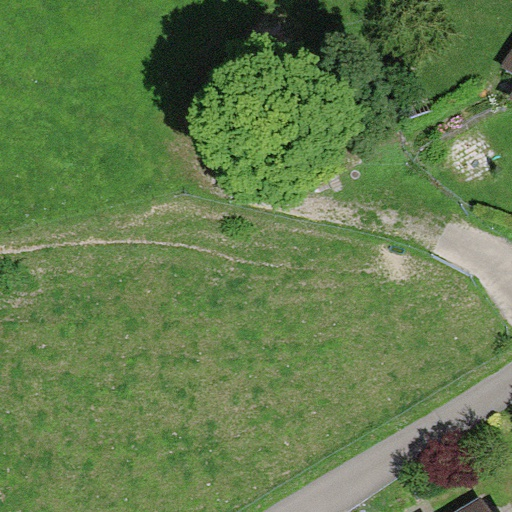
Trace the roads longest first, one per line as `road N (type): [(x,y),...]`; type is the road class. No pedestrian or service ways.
road 1 (residential): [(511,377),(292,511)]
road 2 (track): [(278,204),(469,239),(511,261)]
